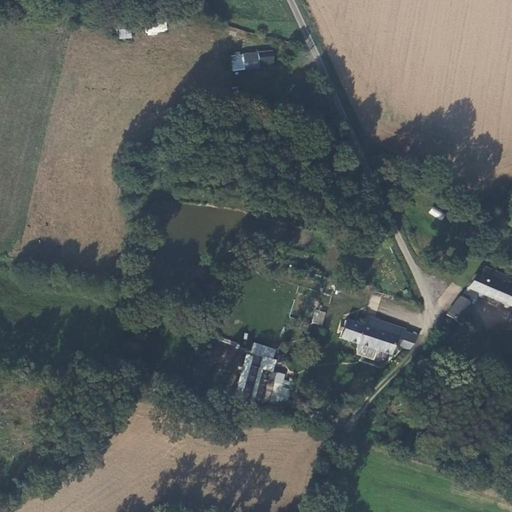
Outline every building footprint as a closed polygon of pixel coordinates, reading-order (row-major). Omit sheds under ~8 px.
[(147,33),(167,33),(166,23),(147,23),(147,33)] [(119,39),(131,39),(131,29),(119,29),(119,39)] [(258,62),(257,51),(227,54),(229,70),(251,68),(250,63),(258,62)] [(441,221),(445,215),(432,206),(428,212),(441,221)] [(478,289),(497,296),(496,299),(506,303),(507,301),(511,302),(511,274),(475,261),(471,269),(467,268),(458,281),(478,289)] [(464,297),(470,288),(477,292),(478,289),(458,281),(452,290),(464,297)] [(452,290),(452,289),(439,308),(452,316),(464,297),(452,290)] [(314,310),(312,324),(323,326),(325,312),(314,310)] [(343,326),(337,344),(386,359),(389,349),(397,351),(404,335),(362,321),(359,331),(343,326)] [(249,342),(236,394),(286,406),(290,389),(282,387),(285,374),(272,371),(278,349),(249,342)] [(328,404),(326,410),(336,412),(338,410),(338,407),(338,404),(335,401),(331,401),(328,404)]
